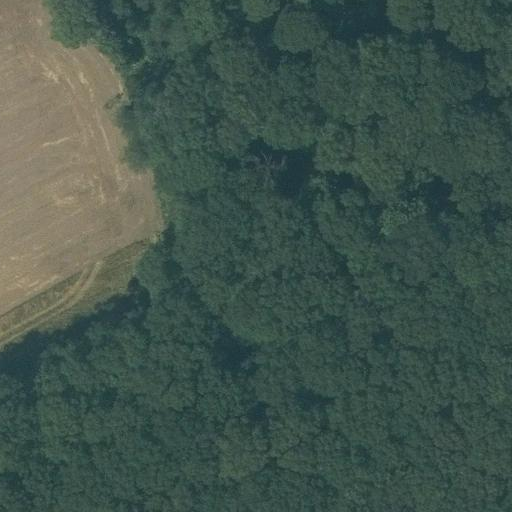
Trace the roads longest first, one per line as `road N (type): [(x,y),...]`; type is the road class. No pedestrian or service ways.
road 1 (track): [(511,351),(1,511)]
road 2 (track): [(121,0),(135,55),(304,0)]
